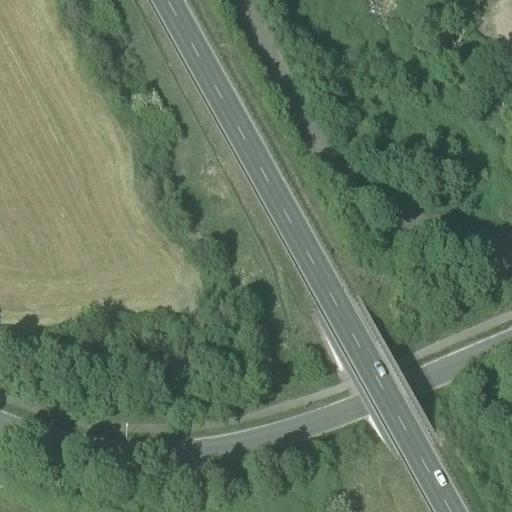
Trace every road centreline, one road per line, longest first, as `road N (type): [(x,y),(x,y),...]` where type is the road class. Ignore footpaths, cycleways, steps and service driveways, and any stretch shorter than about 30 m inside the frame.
road 1 (secondary): [(164,0),(445,511)]
road 2 (unclassified): [(511,252),(379,209),(348,185),(318,150),(232,0)]
road 3 (unclassified): [(0,424),(78,447),(140,454),(266,435)]
road 4 (unclassified): [(511,338),(266,435)]
